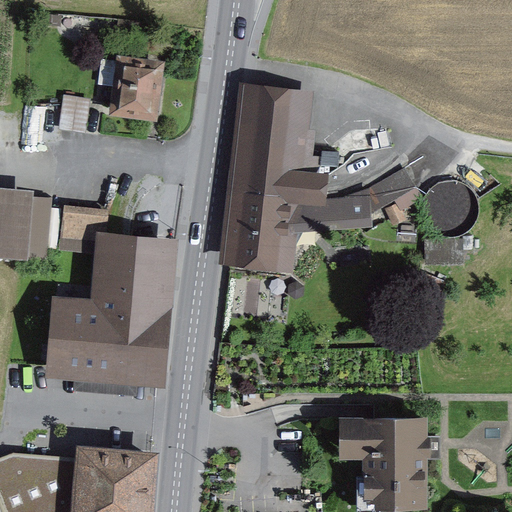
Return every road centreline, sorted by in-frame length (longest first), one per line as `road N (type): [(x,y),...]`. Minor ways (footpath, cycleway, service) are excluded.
road 1 (secondary): [(214,169),(174,511)]
road 2 (unclassified): [(0,169),(85,160),(214,169)]
road 3 (secondary): [(236,0),(214,169)]
